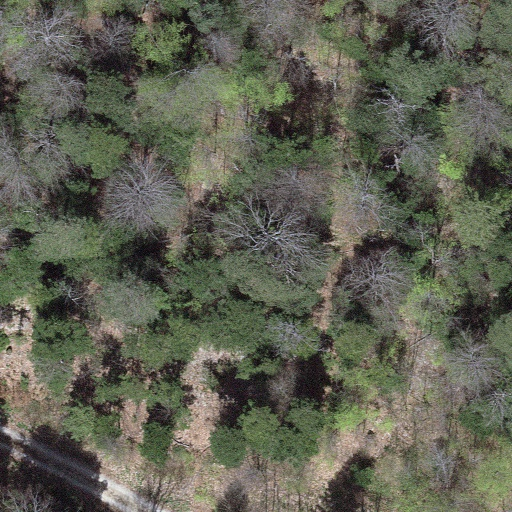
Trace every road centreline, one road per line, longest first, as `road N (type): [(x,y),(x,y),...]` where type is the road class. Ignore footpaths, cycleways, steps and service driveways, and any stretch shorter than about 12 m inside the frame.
road 1 (track): [(165,511),(0,433)]
road 2 (track): [(141,494),(284,511)]
